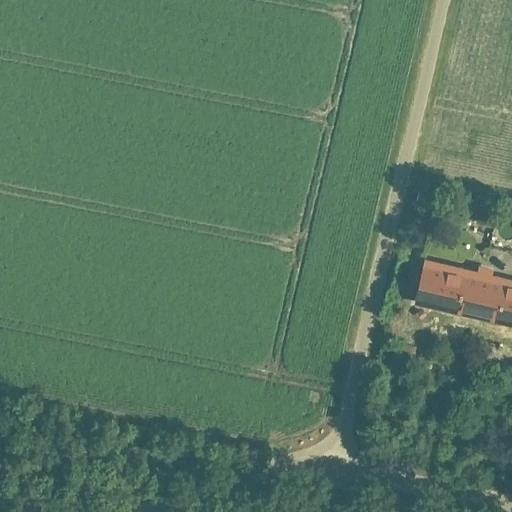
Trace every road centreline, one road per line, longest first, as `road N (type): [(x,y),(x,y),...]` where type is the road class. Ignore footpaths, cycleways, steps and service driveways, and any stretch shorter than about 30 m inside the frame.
road 1 (residential): [(335,469),(446,0)]
road 2 (residential): [(142,511),(276,469),(335,469)]
road 3 (residential): [(511,506),(335,469)]
